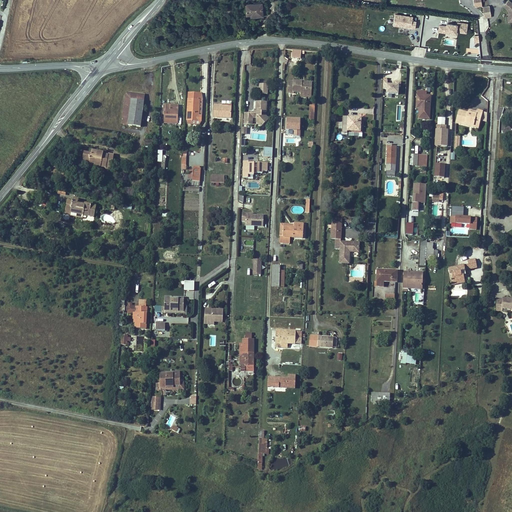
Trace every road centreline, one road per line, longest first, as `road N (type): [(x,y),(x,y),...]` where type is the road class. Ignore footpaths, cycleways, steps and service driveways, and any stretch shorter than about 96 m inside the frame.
road 1 (tertiary): [(132,64),(280,40),(511,70)]
road 2 (unknown): [(332,46),(313,324)]
road 3 (unknown): [(197,283),(205,49)]
road 4 (secondary): [(92,79),(0,196)]
